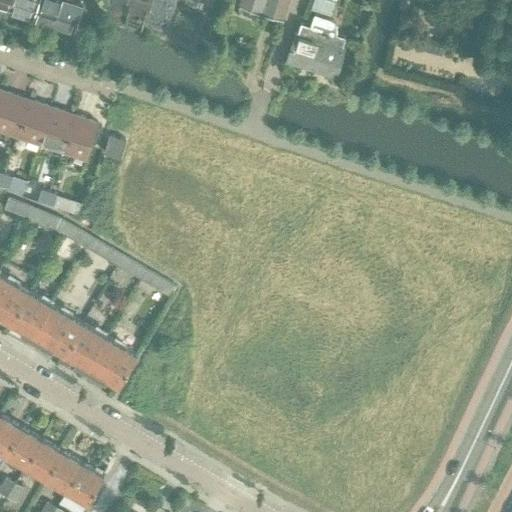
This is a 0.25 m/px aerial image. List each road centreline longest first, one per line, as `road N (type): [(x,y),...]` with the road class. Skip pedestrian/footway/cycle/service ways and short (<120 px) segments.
road 1 (residential): [(257,511),(0,360)]
road 2 (secondary): [(457,479),(511,362)]
road 3 (residential): [(121,88),(0,52)]
